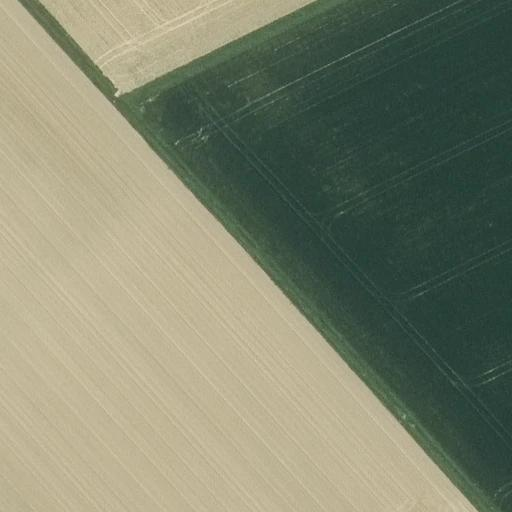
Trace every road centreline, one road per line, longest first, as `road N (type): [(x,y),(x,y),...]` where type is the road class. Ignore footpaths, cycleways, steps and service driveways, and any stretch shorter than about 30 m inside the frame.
road 1 (track): [(491,511),(27,0)]
road 2 (track): [(123,106),(172,98),(376,0)]
